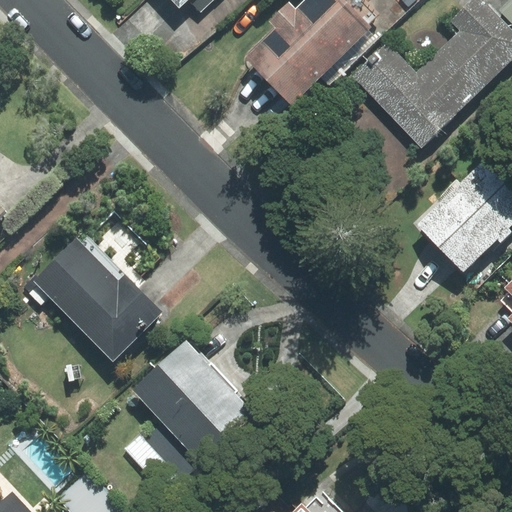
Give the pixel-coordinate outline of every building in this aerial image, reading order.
[(189,0),(200,11),(212,0),(189,0)] [(289,3),(270,21),(276,28),(245,57),(292,106),(321,78),(329,86),(378,39),(370,30),(372,28),(344,0),(305,0),(296,9),(289,3)] [(422,145),(511,58),(511,31),(481,0),(473,0),(452,21),(460,30),(417,72),(388,42),(354,75),(422,145)] [(511,0),(501,11),(511,22),(511,0)] [(442,203),(419,224),(464,271),(498,239),(501,242),(511,232),(511,231),(509,229),(511,226),(511,160),(500,147),(461,184),(457,179),(437,198),(442,203)] [(81,242),(77,238),(34,281),(113,361),(162,312),(87,237),(81,242)] [(511,281),(506,288),(510,292),(501,300),(511,311),(511,315),(509,318),(511,321),(511,281)] [(186,341),(133,389),(196,458),(249,409),(186,341)] [(123,511),(127,509),(91,470),(59,500),(70,511),(123,511)] [(0,511),(32,511),(0,477),(0,511)] [(301,502),(290,511),(341,511),(322,492),(306,507),(301,502)]
